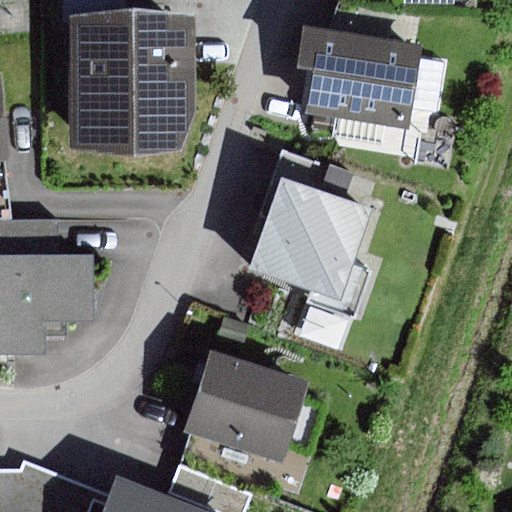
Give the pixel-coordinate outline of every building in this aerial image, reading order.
[(64,0),(66,27),(77,28),(76,155),(192,156),(203,120),(201,19),(130,18),(129,0),(64,0)] [(415,41),(289,21),(282,63),(299,65),(292,110),(401,128),(415,41)] [(2,78),(0,77),(0,165),(11,164),(2,78)] [(362,208),(267,176),(236,266),(304,289),(300,302),(351,319),(368,269),(344,261),(362,208)] [(4,221),(0,220),(0,356),(43,357),(43,325),(92,325),(91,257),(54,257),(53,220),(4,221)] [(299,380),(197,347),(170,429),(185,434),(258,457),(273,462),(299,380)] [(239,511),(258,457),(185,434),(164,492),(214,511),(239,511)] [(0,511),(86,511),(96,490),(25,463),(22,471),(0,471),(0,511)] [(200,511),(102,473),(96,490),(86,511),(200,511)]
